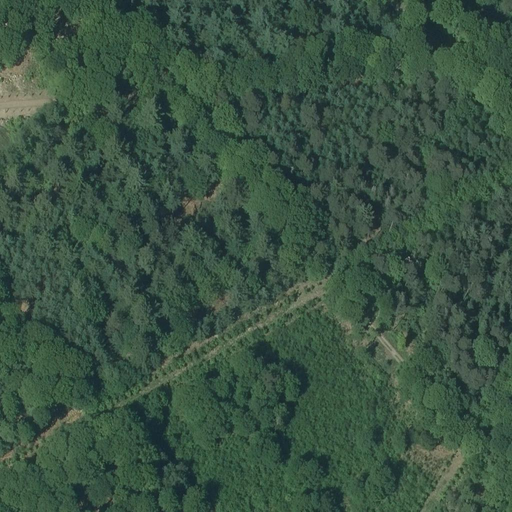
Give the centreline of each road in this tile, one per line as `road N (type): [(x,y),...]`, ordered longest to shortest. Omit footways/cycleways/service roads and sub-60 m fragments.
road 1 (track): [(88,0),(511,495)]
road 2 (track): [(511,66),(0,105)]
road 3 (track): [(0,477),(333,284)]
road 4 (track): [(511,181),(333,284)]
road 5 (track): [(386,0),(511,111)]
road 6 (track): [(424,511),(511,383)]
